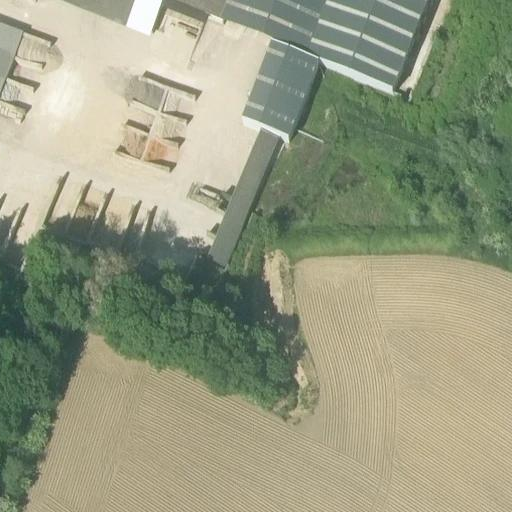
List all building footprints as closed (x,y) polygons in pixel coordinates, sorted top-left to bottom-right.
[(157,0),(167,4),(226,25),(236,0),(157,0)] [(274,0),(324,20),(411,55),(433,0),(274,0)] [(0,26),(0,104),(26,36),(0,26)] [(291,145),(321,69),(274,50),(243,126),(264,134),(283,142),(291,145)] [(226,271),(279,142),(260,134),(207,263),(226,271)]
